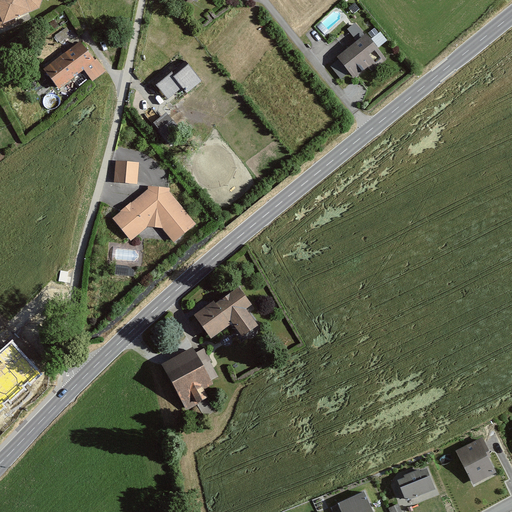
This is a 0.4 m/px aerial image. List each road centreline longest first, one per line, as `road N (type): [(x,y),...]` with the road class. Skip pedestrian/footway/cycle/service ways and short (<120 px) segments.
road 1 (secondary): [(75,385),(200,269),(511,15)]
road 2 (residential): [(143,0),(73,291),(65,347),(75,385)]
